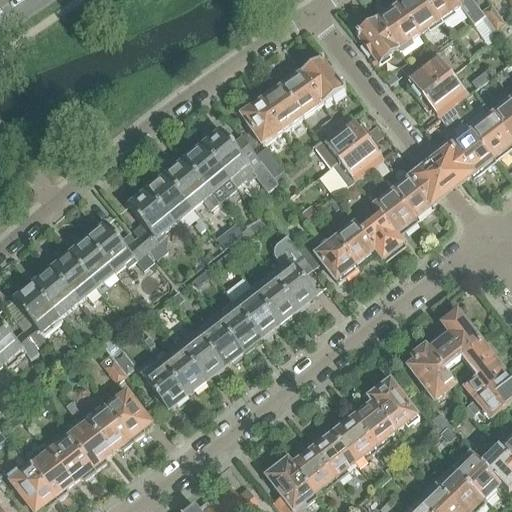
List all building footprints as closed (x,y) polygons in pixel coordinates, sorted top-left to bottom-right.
[(421,38),(441,24),(422,0),(410,0),(408,3),(399,10),(421,38)] [(470,0),(463,0),(459,4),(455,0),(422,0),(441,24),(462,9),(476,27),(483,22),(485,20),(482,15),(470,0)] [(492,8),(482,15),(485,20),(483,22),(494,39),(495,37),(505,26),(504,25),(492,8)] [(421,38),(399,10),(392,15),(389,16),(386,16),(381,20),(377,25),(398,54),(421,38)] [(398,54),(377,25),(370,30),(367,28),(362,29),(360,34),(361,36),(358,37),(365,47),(361,49),(368,59),(371,56),(378,65),(390,56),(392,58),(398,54)] [(432,53),(422,60),(426,66),(436,58),(432,53)] [(420,104),(451,79),(436,59),(430,63),(429,64),(426,66),(408,80),(413,86),(409,90),(420,104)] [(331,70),(328,73),(321,63),(320,64),(317,64),(311,68),(310,71),(301,77),(323,108),(343,94),(337,84),(339,82),(331,70)] [(406,77),(413,72),(408,66),(401,71),(406,77)] [(476,92),(490,81),(485,74),(471,85),(476,92)] [(502,74),(495,79),(500,86),(507,80),(502,74)] [(304,122),(323,108),(301,77),(294,82),(290,82),(285,86),(285,88),(282,90),(304,122)] [(451,79),(420,104),(428,115),(432,112),(440,121),(453,110),(469,99),(462,90),(461,91),(451,79)] [(291,131),(304,122),(282,90),(281,91),(278,91),(272,95),(270,99),(262,104),(284,135),(291,131)] [(511,143),(511,101),(492,117),(511,143)] [(263,150),(284,135),(262,104),(254,109),(251,110),(246,113),(244,117),(242,118),(263,150)] [(464,124),(493,162),(511,147),(511,143),(492,117),(485,108),(464,124)] [(453,110),(440,121),(447,131),(461,120),(453,110)] [(340,132),(348,127),(343,120),(335,126),(340,132)] [(335,126),(332,123),(331,122),(321,129),(329,141),(333,138),(340,132),(335,126)] [(493,162),(464,124),(449,137),(456,146),(441,157),(463,186),(493,162)] [(321,147),(314,153),(331,174),(333,172),(369,144),(358,130),(354,134),(349,128),(348,127),(340,132),(333,138),(329,141),(322,147),(321,147)] [(210,137),(200,145),(202,147),(201,148),(230,183),(238,193),(249,183),(252,186),(257,182),(269,197),(278,190),(279,189),(274,182),(256,159),(249,150),(242,140),(232,148),(219,133),(212,139),(210,137)] [(448,141),(437,149),(439,150),(441,153),(441,152),(451,145),(448,141)] [(374,158),(378,156),(369,144),(333,172),(349,191),(374,172),(381,166),(374,158)] [(302,161),(308,157),(301,147),(295,151),(302,161)] [(191,152),(182,160),(183,162),(182,163),(212,199),(219,207),(219,208),(238,193),(230,183),(201,148),(199,149),(198,150),(193,154),(191,152)] [(256,159),(274,182),(283,176),(265,152),(256,159)] [(420,174),(417,176),(418,178),(417,178),(423,186),(424,186),(424,187),(430,195),(431,195),(431,196),(437,204),(437,203),(439,205),(442,202),(444,201),(444,200),(457,190),(458,190),(460,188),(463,186),(462,184),(456,176),(455,175),(456,175),(449,167),(448,167),(449,166),(443,158),(442,159),(441,157),(438,160),(436,161),(422,172),(420,174)] [(163,179),(162,180),(192,215),(193,215),(203,206),(211,215),(212,215),(213,214),(219,208),(219,207),(212,199),(182,163),(181,164),(175,169),(173,167),(164,175),(165,177),(163,179)] [(385,164),(377,170),(385,180),(393,174),(385,164)] [(288,182),(283,176),(274,182),(279,189),(288,182)] [(417,176),(391,196),(416,228),(417,227),(418,227),(433,215),(430,212),(430,211),(436,207),(439,205),(437,203),(437,204),(431,196),(431,195),(430,195),(424,187),(424,186),(423,186),(417,178),(418,178),(417,176)] [(175,229),(192,215),(162,180),(157,184),(155,182),(145,191),(147,192),(145,194),(175,229)] [(354,188),(346,195),(352,203),(360,196),(354,188)] [(145,194),(143,192),(133,201),(135,202),(128,209),(148,232),(137,241),(158,265),(169,257),(167,255),(168,241),(165,238),(175,229),(145,194)] [(398,243),(416,228),(391,196),(376,207),(369,198),(365,201),(380,219),(379,219),(398,243)] [(335,214),(341,210),(335,202),(329,206),(335,214)] [(310,211),(301,219),(305,224),(315,217),(310,211)] [(384,264),(403,249),(398,243),(379,219),(360,234),(354,227),(378,258),(384,264)] [(196,220),(193,222),(197,227),(194,230),(200,238),(206,232),(196,220)] [(259,222),(249,231),(253,236),(264,229),(259,222)] [(95,231),(86,239),(87,241),(86,242),(116,278),(124,271),(127,274),(136,267),(142,274),(146,278),(155,270),(158,268),(154,264),(136,242),(133,245),(125,251),(104,227),(97,233),(95,231)] [(366,267),(378,258),(354,227),(334,242),(356,271),(364,264),(366,267)] [(230,235),(218,244),(225,252),(226,255),(245,240),(243,237),(241,234),(236,229),(230,235)] [(75,251),(68,257),(98,293),(101,298),(107,293),(103,288),(114,279),(116,278),(86,242),(85,243),(83,241),(83,242),(74,250),(75,251)] [(281,273),(271,281),(298,315),(319,299),(301,276),(308,270),(310,269),(301,257),(299,258),(291,248),(287,242),(277,250),(275,253),(274,258),(276,262),(280,268),(278,269),(281,273)] [(339,284),(356,271),(334,242),(316,255),(339,284)] [(236,251),(226,260),(232,268),(242,259),(236,251)] [(57,267),(50,273),(79,308),(98,293),(68,257),(66,259),(65,257),(55,265),(57,267)] [(209,266),(213,263),(209,258),(203,263),(207,267),(209,265),(209,266)] [(223,274),(232,268),(225,260),(217,266),(223,274)] [(50,273),(48,274),(47,272),(37,280),(39,282),(31,288),(61,323),(79,308),(50,273)] [(200,292),(213,282),(207,274),(194,284),(200,292)] [(279,329),(298,315),(271,281),(253,295),(279,329)] [(279,329),(253,295),(245,284),(226,299),(234,309),(261,344),(279,329)] [(31,288),(30,289),(28,287),(19,295),(21,297),(13,304),(34,328),(24,336),(41,356),(50,349),(44,342),(51,336),(62,327),(60,324),(61,323),(31,288)] [(171,304),(176,310),(183,305),(178,299),(171,304)] [(242,358),(261,344),(234,309),(228,314),(216,323),(242,358)] [(443,343),(428,354),(448,380),(464,367),(460,363),(479,348),(477,346),(481,342),(473,332),(469,335),(455,317),(453,319),(449,317),(444,321),(444,325),(442,327),(446,332),(438,337),(443,343)] [(120,336),(127,330),(121,322),(113,328),(120,336)] [(223,372),(242,358),(216,323),(197,338),(223,372)] [(24,336),(15,344),(0,326),(0,364),(4,370),(7,374),(18,365),(17,364),(24,358),(31,365),(41,356),(24,336)] [(181,342),(178,344),(171,336),(168,339),(178,352),(205,387),(223,372),(197,338),(185,347),(181,342)] [(87,354),(95,348),(88,339),(80,345),(87,354)] [(153,350),(155,349),(149,341),(144,345),(160,366),(187,401),(205,387),(178,352),(167,361),(162,355),(159,357),(153,350)] [(479,348),(460,363),(464,367),(471,376),(473,379),(463,387),(476,404),(503,384),(505,381),(497,371),(494,371),(490,367),(491,366),(489,363),(490,363),(479,348)] [(428,354),(426,355),(422,351),(412,360),(415,363),(413,365),(414,366),(408,370),(436,406),(457,389),(454,386),(453,387),(428,354)] [(123,357),(113,365),(126,381),(136,373),(123,357)] [(113,365),(104,372),(117,388),(126,381),(113,365)] [(169,414),(187,401),(160,366),(150,374),(145,367),(137,372),(169,414)] [(8,375),(4,378),(8,383),(5,385),(11,392),(18,386),(8,375)] [(391,386),(393,385),(392,384),(383,390),(383,389),(369,400),(372,404),(397,437),(406,429),(409,432),(421,423),(418,420),(421,418),(429,429),(431,428),(439,439),(444,435),(435,423),(415,397),(406,405),(399,396),(400,395),(395,388),(393,389),(391,386)] [(511,385),(510,387),(508,385),(505,386),(503,384),(476,404),(464,413),(466,418),(471,423),(484,413),(493,425),(511,409),(511,385)] [(145,433),(152,427),(125,392),(114,400),(117,403),(108,410),(105,412),(133,447),(148,435),(145,433)] [(105,412),(108,410),(102,403),(83,418),(88,425),(86,426),(114,462),(133,447),(105,412)] [(372,404),(351,420),(387,465),(390,463),(385,456),(384,457),(382,453),(391,446),(389,443),(397,437),(372,404)] [(74,420),(81,414),(73,405),(66,410),(74,420)] [(0,413),(6,420),(11,415),(3,406),(0,408),(0,413)] [(17,416),(10,423),(16,430),(23,424),(17,416)] [(441,417),(434,422),(435,423),(444,435),(448,432),(451,430),(441,417)] [(384,469),(388,466),(351,420),(331,435),(357,468),(365,461),(368,464),(377,457),(379,461),(378,462),(384,469)] [(460,423),(452,429),(456,434),(463,428),(460,423)] [(96,476),(114,462),(86,426),(68,441),(96,476)] [(456,441),(448,433),(442,439),(450,447),(456,441)] [(348,475),(357,468),(331,435),(310,451),(346,497),(350,494),(345,487),(344,488),(341,485),(350,478),(348,475)] [(76,492),(96,476),(68,441),(56,450),(52,445),(45,450),(44,448),(43,449),(48,456),(76,492)] [(511,445),(502,455),(500,452),(499,452),(511,465),(511,445)] [(76,492),(48,456),(43,449),(37,454),(38,455),(24,466),(28,471),(49,497),(56,507),(76,492)] [(346,497),(310,451),(290,467),(287,463),(274,473),(275,474),(266,481),(267,483),(268,482),(270,484),(269,485),(275,493),(276,492),(285,504),(276,511),(277,511),(305,511),(318,502),(316,499),(324,493),(327,496),(336,489),(339,492),(337,493),(342,500),(346,497)] [(511,465),(499,452),(482,469),(472,457),(471,458),(480,467),(508,496),(511,492),(511,465)] [(508,496),(480,467),(471,458),(454,474),(476,497),(486,507),(497,497),(493,493),(499,487),(508,496)] [(390,479),(395,475),(391,470),(386,474),(390,479)] [(49,511),(56,507),(49,497),(28,471),(18,479),(16,477),(9,482),(32,511),(42,511),(43,511),(42,511),(49,511)] [(481,511),(486,507),(476,497),(454,474),(437,491),(443,497),(457,511),(481,511)] [(429,492),(433,487),(424,477),(419,482),(429,492)] [(431,478),(428,481),(433,487),(437,484),(431,478)] [(457,511),(443,497),(437,491),(420,508),(423,511),(457,511)] [(205,511),(195,511),(193,509),(188,511),(260,511),(261,511),(250,497),(251,496),(248,492),(236,501),(238,503),(226,511),(206,511),(205,511)] [(226,511),(238,503),(236,501),(230,493),(206,511),(226,511)] [(390,511),(402,511),(394,502),(387,508),(390,511)]
